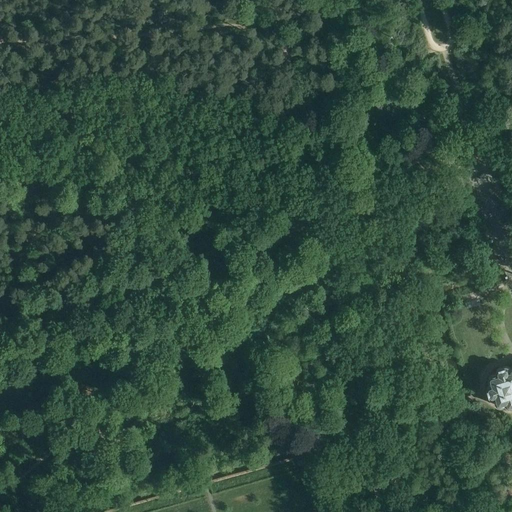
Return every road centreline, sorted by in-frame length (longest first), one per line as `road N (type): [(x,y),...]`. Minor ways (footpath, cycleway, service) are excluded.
road 1 (unclassified): [(335,217),(0,176)]
road 2 (track): [(279,21),(335,217)]
road 3 (track): [(308,216),(299,226),(151,275)]
road 4 (unclassified): [(335,217),(480,175)]
road 5 (track): [(151,275),(17,311)]
